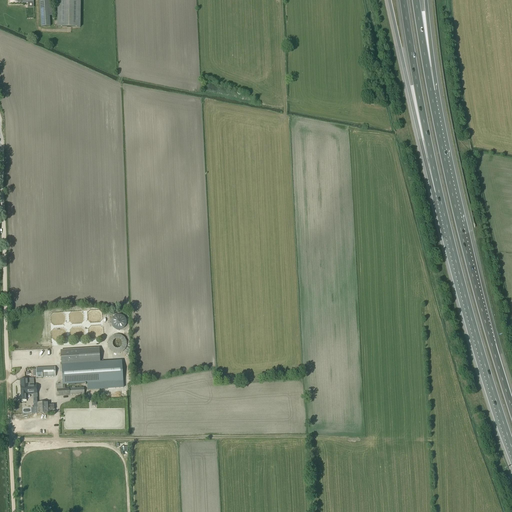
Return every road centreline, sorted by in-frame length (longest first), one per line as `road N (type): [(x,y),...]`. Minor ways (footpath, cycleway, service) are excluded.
road 1 (track): [(12,511),(0,153)]
road 2 (motorway): [(511,408),(431,92)]
road 3 (track): [(311,435),(9,439)]
road 4 (motorway): [(438,192),(511,449)]
road 5 (motorway): [(386,0),(438,192)]
road 6 (motorway): [(402,0),(438,192)]
